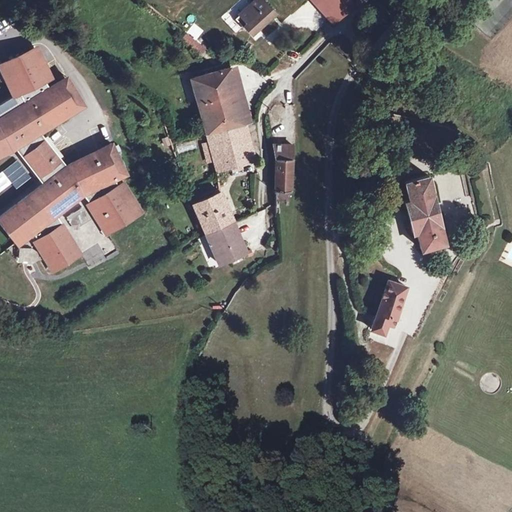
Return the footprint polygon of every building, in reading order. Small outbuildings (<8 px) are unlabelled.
[(261,0),(254,0),(235,18),(242,27),(245,25),(252,33),(267,18),(266,16),(271,10),(261,0)] [(351,0),(312,0),(315,3),(317,0),(330,0),(343,14),(354,2),(351,0)] [(330,0),(317,0),(315,3),(333,23),(343,14),(330,0)] [(205,49),(186,34),(181,40),(201,54),(205,49)] [(80,253),(57,215),(86,197),(89,202),(87,204),(105,233),(141,211),(120,176),(125,173),(113,146),(98,153),(69,167),(62,172),(50,155),(53,153),(48,146),(45,148),(34,134),(75,109),(58,80),(48,86),(44,79),(48,78),(38,57),(6,72),(16,93),(19,92),(24,101),(0,116),(0,153),(16,146),(43,182),(0,215),(0,221),(18,244),(33,233),(36,238),(34,241),(52,270),(80,253)] [(228,67),(190,77),(208,141),(214,161),(216,171),(255,160),(228,67)] [(214,161),(208,141),(200,143),(206,164),(214,161)] [(292,144),(273,144),(276,159),(275,191),(289,191),(290,191),(292,144)] [(2,172),(16,189),(31,176),(17,159),(2,172)] [(434,181),(408,186),(412,205),(409,206),(415,237),(420,236),(424,253),(448,248),(434,181)] [(219,191),(192,203),(205,233),(233,221),(219,191)] [(289,191),(275,191),(275,201),(289,201),(289,191)] [(233,221),(205,233),(219,263),(246,251),(241,241),(237,243),(233,235),(238,233),(233,221)] [(205,236),(199,238),(203,248),(209,246),(205,236)] [(388,280),(366,343),(377,347),(386,323),(392,325),(405,286),(388,280)]
